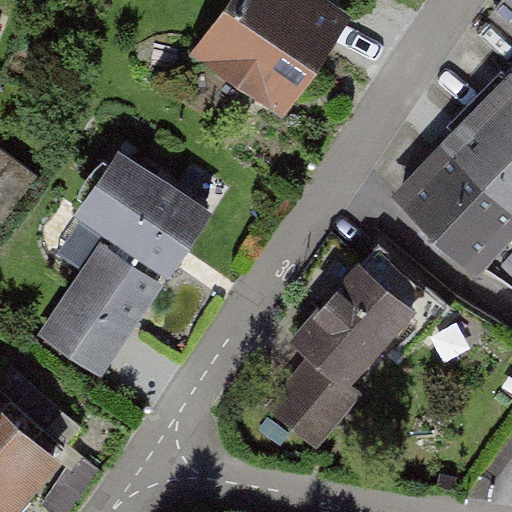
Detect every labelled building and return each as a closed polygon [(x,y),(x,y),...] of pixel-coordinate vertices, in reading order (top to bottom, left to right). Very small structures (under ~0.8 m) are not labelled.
[(340,17),(314,0),(237,0),(203,51),(281,103),(340,17)] [(511,0),(502,0),(491,14),(511,30),(511,0)] [(511,81),(403,195),(476,265),(511,227),(511,81)] [(38,174),(0,147),(0,220),(4,223),(38,174)] [(208,212),(123,154),(83,212),(118,236),(166,268),(168,270),(208,212)] [(110,247),(106,244),(44,336),(100,373),(162,282),(159,279),(166,268),(118,236),(110,247)] [(450,307),(381,248),(324,314),(313,305),(304,315),(313,323),(299,340),(316,354),(271,406),(317,445),(365,390),(353,379),(406,317),(426,335),(450,307)] [(0,407),(0,511),(3,511),(54,457),(0,407)]
